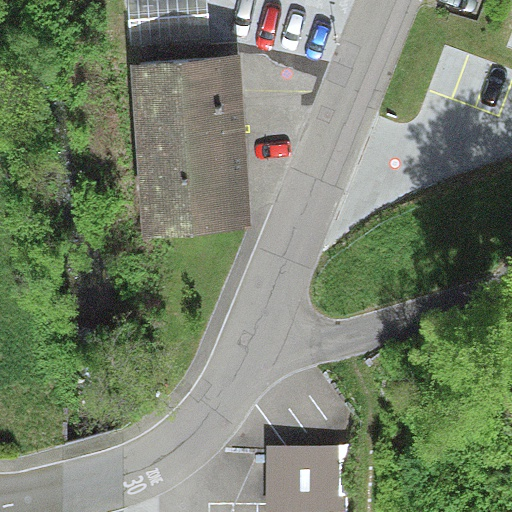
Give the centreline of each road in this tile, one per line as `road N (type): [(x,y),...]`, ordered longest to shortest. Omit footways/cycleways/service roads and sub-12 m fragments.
road 1 (residential): [(244,361),(390,0)]
road 2 (residential): [(0,510),(154,464),(213,407),(244,361)]
road 3 (residential): [(244,361),(511,288)]
